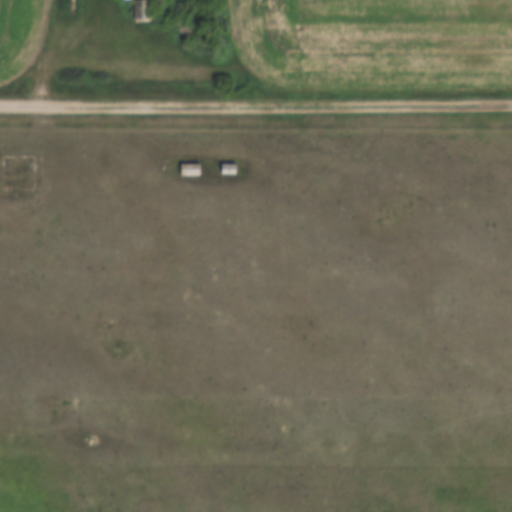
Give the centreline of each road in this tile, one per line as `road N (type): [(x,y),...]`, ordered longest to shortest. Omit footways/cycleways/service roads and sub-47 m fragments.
road 1 (residential): [(0,102),(511,99)]
road 2 (track): [(41,102),(46,53),(82,29),(102,0)]
